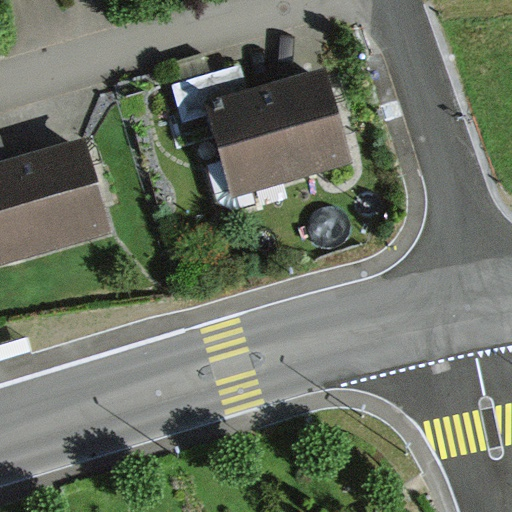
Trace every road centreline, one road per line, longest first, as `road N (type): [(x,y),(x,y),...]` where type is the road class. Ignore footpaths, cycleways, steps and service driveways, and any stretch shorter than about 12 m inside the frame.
road 1 (tertiary): [(471,300),(0,434)]
road 2 (residential): [(471,300),(394,0)]
road 3 (residential): [(295,0),(0,83)]
road 4 (residential): [(508,511),(471,300)]
